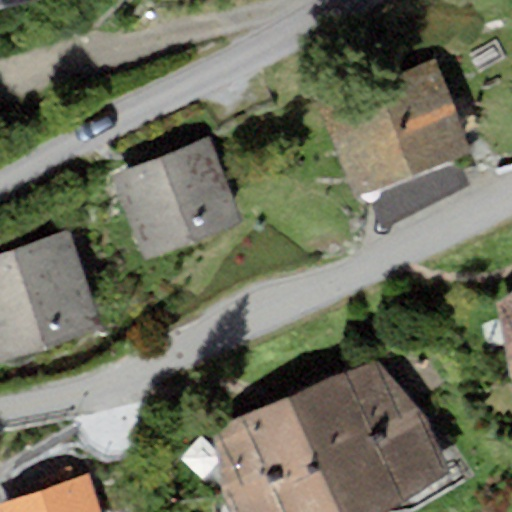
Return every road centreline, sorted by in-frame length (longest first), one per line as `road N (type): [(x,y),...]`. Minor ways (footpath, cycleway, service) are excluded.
road 1 (residential): [(511,199),(153,366),(0,410)]
road 2 (residential): [(343,0),(0,184)]
